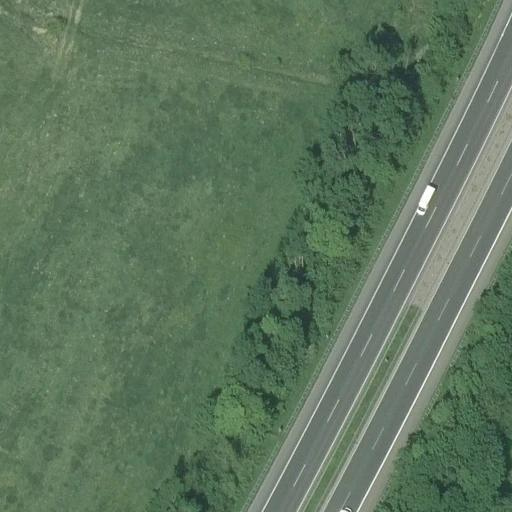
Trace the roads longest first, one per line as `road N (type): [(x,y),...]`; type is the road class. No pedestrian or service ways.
road 1 (motorway): [(511,45),(390,306),(278,511)]
road 2 (motorway): [(338,511),(436,333),(511,170)]
